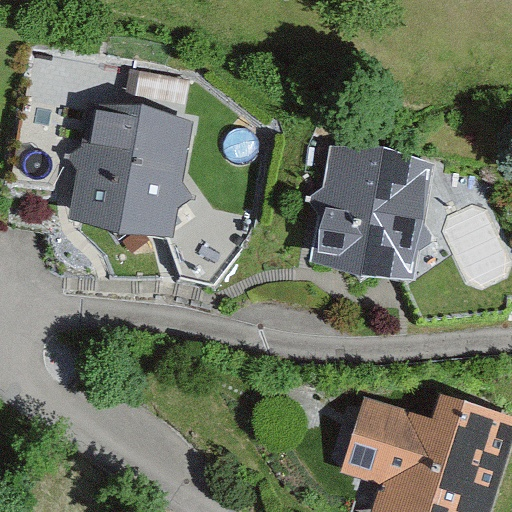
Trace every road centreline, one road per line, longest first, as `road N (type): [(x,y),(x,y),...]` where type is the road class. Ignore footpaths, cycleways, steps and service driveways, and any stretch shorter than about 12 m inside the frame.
road 1 (residential): [(2,314),(66,305),(293,345),(396,352),(511,344)]
road 2 (residential): [(209,511),(18,371),(2,314)]
